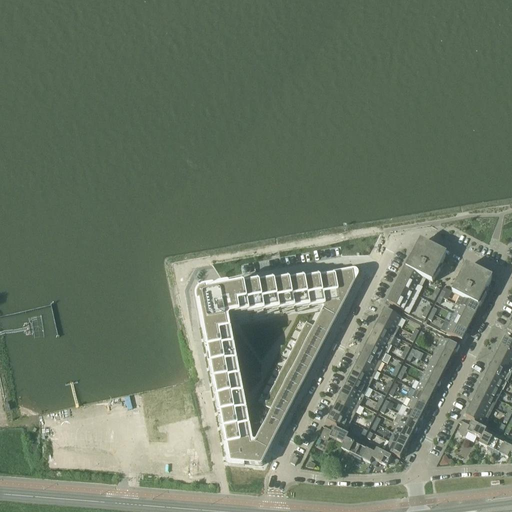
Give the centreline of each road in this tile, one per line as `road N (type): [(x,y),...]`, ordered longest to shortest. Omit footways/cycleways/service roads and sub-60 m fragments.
road 1 (residential): [(277,472),(379,271)]
road 2 (tertiary): [(220,511),(0,493)]
road 3 (residential): [(417,475),(509,278)]
road 4 (residential): [(379,271),(396,243),(420,236),(509,278)]
road 5 (residential): [(277,472),(341,482),(417,475)]
road 6 (residential): [(244,282),(342,263),(379,271)]
